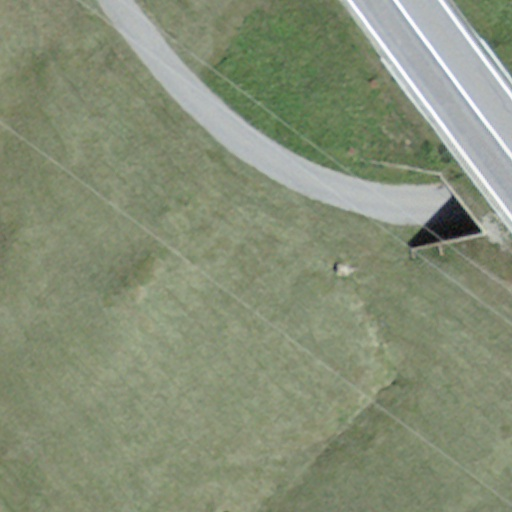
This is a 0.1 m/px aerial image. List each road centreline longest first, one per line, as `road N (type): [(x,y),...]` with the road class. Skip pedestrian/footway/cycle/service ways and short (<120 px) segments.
road 1 (unclassified): [(117,0),(249,148),(395,212),(465,211),(511,199)]
road 2 (primary): [(399,0),(511,149)]
